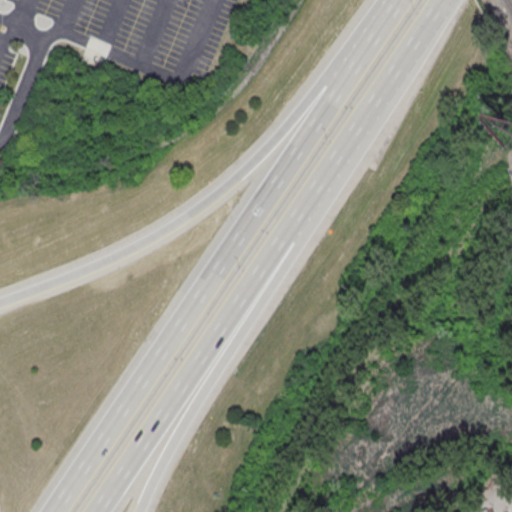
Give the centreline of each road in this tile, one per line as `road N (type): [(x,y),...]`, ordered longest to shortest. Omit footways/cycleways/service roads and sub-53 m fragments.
road 1 (motorway): [(334,83),(50,511)]
road 2 (motorway): [(334,83),(184,216),(88,266),(0,299)]
road 3 (motorway): [(96,511),(287,230)]
road 4 (motorway): [(139,511),(287,230)]
road 5 (motorway): [(287,230),(397,65)]
